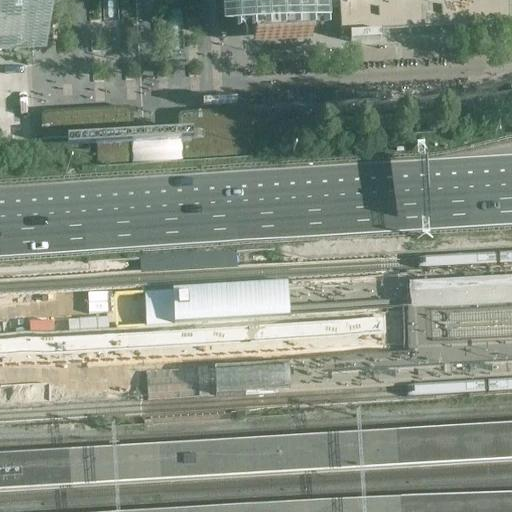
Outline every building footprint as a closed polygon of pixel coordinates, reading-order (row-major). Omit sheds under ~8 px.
[(0,0),(0,57),(48,55),(44,0),(0,0)] [(195,0),(89,0),(93,72),(198,67),(195,0)] [(511,0),(243,0),(245,26),(251,25),(252,48),(311,44),(309,2),(339,1),(341,35),(511,25),(511,0)] [(381,41),(380,33),(350,35),(350,43),(381,41)] [(126,109),(84,111),(85,126),(57,127),(56,113),(45,114),(44,114),(43,115),(42,116),(41,117),(41,118),(40,119),(41,141),(95,138),(97,168),(134,166),(134,164),(135,164),(135,163),(132,115),(132,114),(132,113),(132,112),(131,111),(130,110),(129,110),(127,109),(126,109)] [(85,126),(84,111),(56,113),(57,127),(85,126)] [(252,159),(250,126),(250,117),(249,116),(249,114),(248,114),(248,113),(247,112),(246,112),(245,112),(243,111),(227,112),(228,136),(205,137),(178,139),(179,157),(179,159),(180,160),(181,160),(182,161),(183,161),(183,163),(252,159)] [(228,136),(227,112),(204,114),(205,137),(228,136)] [(205,137),(204,114),(182,115),(180,115),(179,116),(179,117),(178,117),(177,118),(177,120),(178,139),(205,137)] [(156,479),(164,478),(162,511),(225,511),(224,474),(228,474),(228,472),(243,472),(242,460),(240,426),(240,420),(244,419),(242,396),(245,396),(245,393),(245,388),(209,390),(209,381),(222,380),(221,371),(220,371),(220,370),(206,370),(197,317),(205,317),(204,309),(204,308),(216,307),(216,302),(215,296),(239,295),(239,288),(192,292),(179,166),(183,163),(135,165),(142,261),(148,297),(140,298),(142,320),(152,320),(162,373),(145,374),(147,402),(167,401),(168,410),(166,449),(154,450),(154,451),(153,451),(149,452),(151,473),(151,478),(154,477),(155,478),(156,479)] [(290,324),(288,289),(145,296),(147,331),(290,324)]
